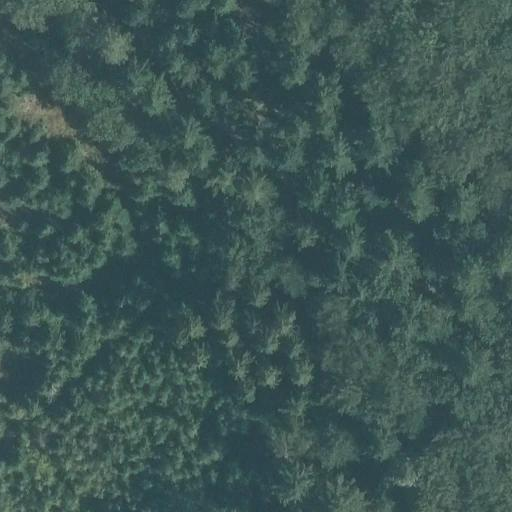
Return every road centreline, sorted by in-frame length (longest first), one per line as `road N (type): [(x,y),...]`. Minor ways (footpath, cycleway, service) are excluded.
road 1 (tertiary): [(511,412),(191,153),(57,0)]
road 2 (track): [(364,299),(511,153)]
